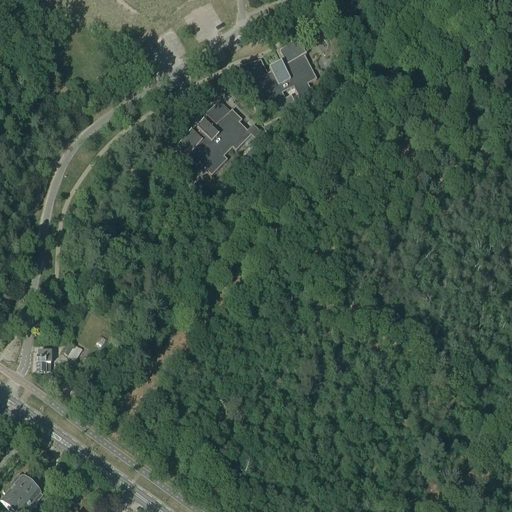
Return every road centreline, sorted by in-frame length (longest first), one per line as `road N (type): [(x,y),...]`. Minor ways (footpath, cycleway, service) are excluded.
road 1 (residential): [(17,379),(39,248),(70,152),(240,25),(298,0)]
road 2 (primary): [(158,511),(31,421)]
